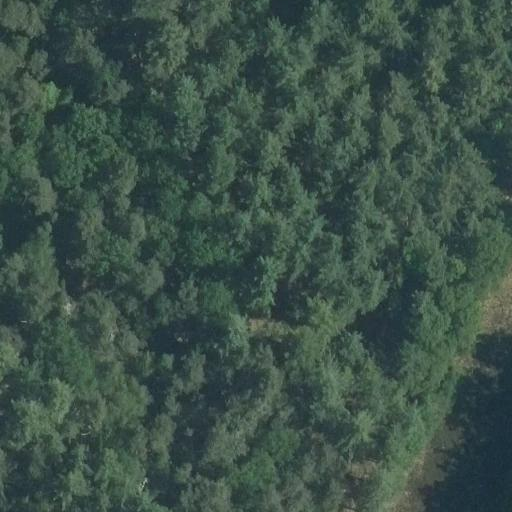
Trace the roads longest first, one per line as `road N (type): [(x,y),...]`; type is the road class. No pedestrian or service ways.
road 1 (track): [(0,292),(32,236),(138,127),(212,74),(357,0)]
road 2 (unknown): [(138,127),(356,511)]
